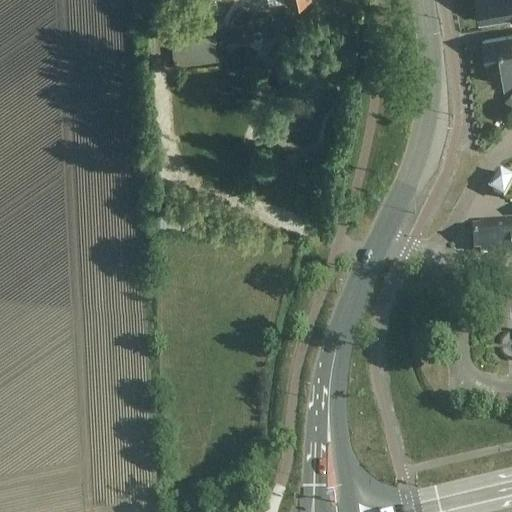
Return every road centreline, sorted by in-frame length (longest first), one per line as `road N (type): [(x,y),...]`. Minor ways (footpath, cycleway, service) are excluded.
road 1 (secondary): [(375,247),(420,144),(430,50),(423,0)]
road 2 (residential): [(511,385),(478,383),(464,373),(446,275),(425,251)]
road 3 (residential): [(425,251),(439,243),(511,131)]
road 4 (secondary): [(328,388),(341,328),(375,247)]
road 5 (secondary): [(352,511),(328,388)]
road 6 (secondary): [(328,388),(316,427),(315,511)]
